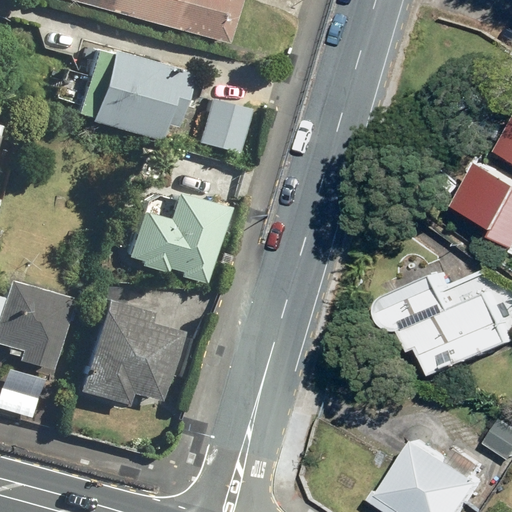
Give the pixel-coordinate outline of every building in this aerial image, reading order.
[(70,0),(230,43),(241,0),(70,0)] [(176,126),(191,72),(109,49),(108,52),(94,48),(76,112),(90,116),(89,120),(160,139),(164,123),(176,126)] [(253,108),(210,97),(199,143),(242,153),(253,108)] [(511,136),(505,148),(511,151),(511,171),(488,158),(462,203),(502,226),(496,235),(511,243),(511,136)] [(166,217),(139,209),(126,256),(139,259),(138,264),(165,272),(166,266),(179,270),(178,275),(203,282),(225,206),(173,191),(166,217)] [(435,372),(511,341),(511,333),(495,292),(457,307),(444,273),(394,293),(388,298),(384,307),(386,315),(391,322),(397,327),(408,328),(418,353),(426,350),(435,372)] [(51,369),(72,296),(4,277),(0,290),(0,344),(18,350),(15,359),(51,369)] [(143,308),(99,295),(72,389),(125,404),(129,390),(157,398),(176,329),(140,319),(143,308)] [(487,441),(511,458),(511,456),(511,420),(505,416),(487,441)] [(461,511),(483,480),(420,437),(384,490),(380,487),(373,497),(395,511),(461,511)]
